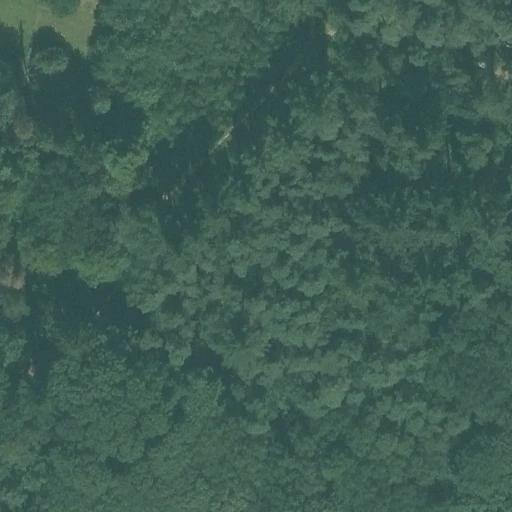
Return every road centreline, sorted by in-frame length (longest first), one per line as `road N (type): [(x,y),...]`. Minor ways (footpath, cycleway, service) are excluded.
road 1 (track): [(56,422),(134,219),(177,168),(268,101),(302,47),(314,0)]
road 2 (tertiary): [(251,511),(0,397)]
road 3 (track): [(314,11),(511,62)]
